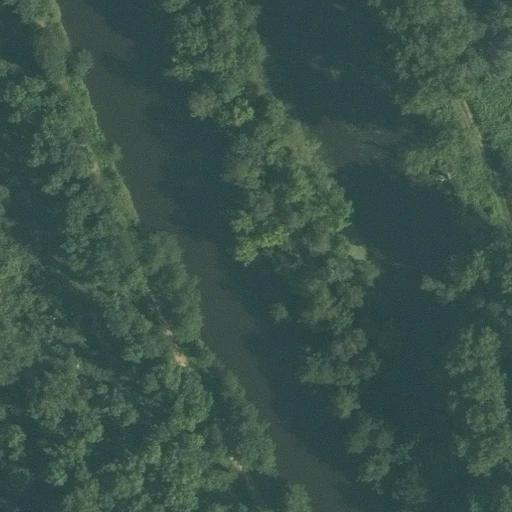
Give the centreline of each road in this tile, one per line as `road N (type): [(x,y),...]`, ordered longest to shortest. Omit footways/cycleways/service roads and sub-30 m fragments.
road 1 (track): [(262,511),(167,337),(67,104),(33,0)]
road 2 (track): [(511,229),(431,0)]
